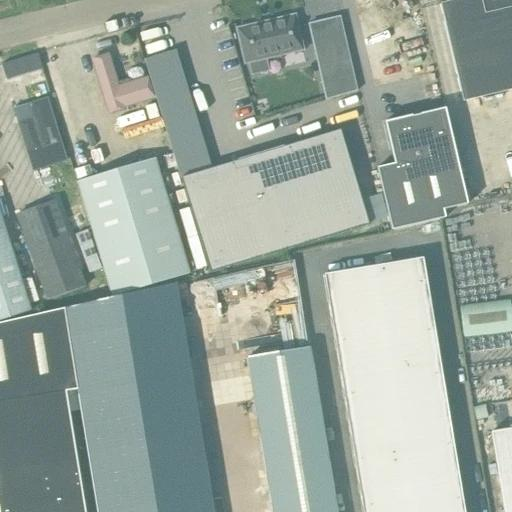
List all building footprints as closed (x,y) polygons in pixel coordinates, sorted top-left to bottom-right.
[(511,0),(455,0),(440,4),(463,102),(511,90),(511,0)] [(249,63),(250,69),(252,74),(268,71),(266,59),(303,50),(295,15),(236,29),(245,64),(249,63)] [(340,17),(309,24),(319,67),(350,59),(340,17)] [(179,175),(211,167),(183,48),(150,56),(179,175)] [(93,58),(109,112),(158,98),(151,74),(121,82),(113,52),(93,58)] [(18,123),(33,171),(66,160),(46,98),(27,104),(32,119),(18,123)] [(444,218),(442,210),(466,205),(444,108),(383,122),(393,164),(376,168),(390,231),(444,218)] [(181,178),(209,273),(368,225),(340,130),(212,169),(181,178)] [(189,272),(154,158),(78,181),(112,296),(189,272)] [(16,215),(47,301),(85,287),(54,202),(16,215)] [(0,321),(30,312),(0,215),(0,321)] [(463,511),(422,259),(323,275),(362,511),(463,511)] [(511,330),(511,329),(509,302),(461,308),(464,336),(511,330)] [(65,310),(0,324),(0,401),(66,391),(66,392),(78,390),(67,323),(65,310)] [(335,511),(308,348),(246,358),(271,511),(335,511)] [(0,484),(79,472),(66,392),(66,391),(0,401),(0,484)] [(511,511),(511,428),(490,432),(503,511),(511,511)] [(0,511),(84,511),(79,472),(0,484),(0,511)]
